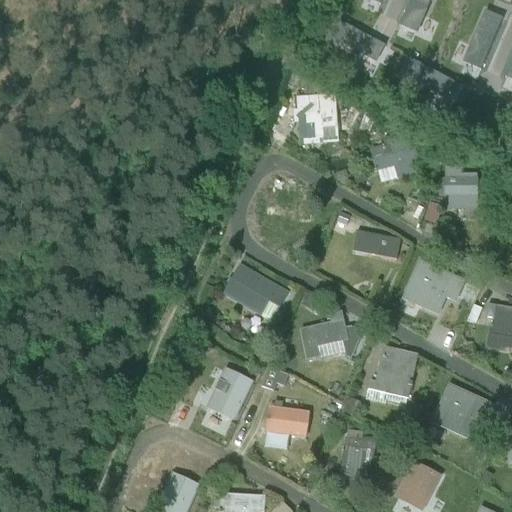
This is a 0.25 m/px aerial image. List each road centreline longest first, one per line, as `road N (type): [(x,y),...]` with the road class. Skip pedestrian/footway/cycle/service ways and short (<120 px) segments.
road 1 (unclassified): [(511,405),(261,256),(228,227),(291,61),(511,172)]
road 2 (unclassified): [(123,511),(151,442),(185,433),(339,511)]
road 3 (unclassified): [(511,268),(329,167),(307,167)]
